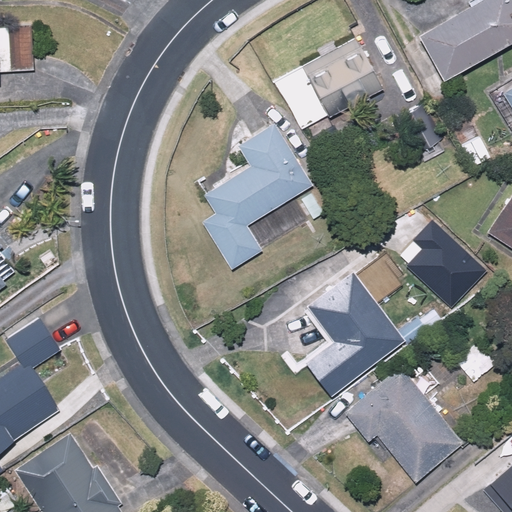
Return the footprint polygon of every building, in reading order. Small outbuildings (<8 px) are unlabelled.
[(511,0),(473,0),(476,3),(427,29),(452,77),(511,43),(511,0)] [(37,68),(36,24),(0,25),(0,83),(4,84),(3,68),(37,68)] [(365,33),(307,68),(333,112),(391,78),(365,33)] [(317,182),(280,121),(243,142),(254,160),(207,189),(221,213),(208,220),(237,266),(266,248),(251,223),(317,182)] [(511,197),(493,228),(511,239),(511,197)] [(0,287),(11,280),(0,265),(0,250),(6,246),(0,237),(0,287)] [(390,244),(359,268),(273,333),(287,351),(280,356),(295,375),(311,363),(334,394),(413,335),(384,297),(407,279),(393,260),(399,255),(390,244)] [(37,365),(65,347),(44,315),(10,337),(26,361),(32,357),(37,365)] [(479,379),(499,359),(474,333),(453,353),(479,379)] [(37,365),(32,357),(26,361),(0,378),(0,446),(64,405),(37,365)] [(406,362),(348,407),(377,439),(384,433),(418,476),(466,439),(406,362)] [(125,511),(121,505),(126,503),(101,463),(97,466),(75,430),(18,464),(47,511),(125,511)] [(511,511),(511,461),(487,487),(511,511)]
